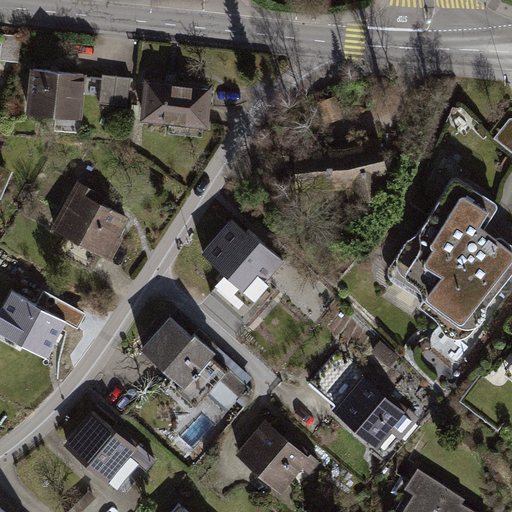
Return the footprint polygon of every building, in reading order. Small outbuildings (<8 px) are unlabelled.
[(27,65),(22,113),(79,118),(83,71),(27,65)] [(129,76),(101,73),(98,102),(125,106),(129,76)] [(145,77),(140,119),(207,127),(212,85),(145,77)] [(511,117),(494,137),(511,151),(511,117)] [(339,146),(290,147),(293,189),(344,185),(348,203),(383,195),(372,140),(339,146)] [(0,191),(10,168),(0,163),(0,191)] [(388,263),(387,274),(394,283),(418,300),(433,314),(446,336),(454,339),(467,337),(485,314),(485,307),(487,302),(511,270),(511,243),(484,224),(495,208),(496,203),(494,200),(459,176),(453,174),(450,177),(388,263)] [(75,180),(50,227),(66,235),(58,251),(84,265),(92,248),(110,257),(121,237),(117,235),(128,216),(104,204),(109,197),(75,180)] [(229,216),(200,247),(241,289),(272,258),(229,216)] [(234,294),(207,270),(195,284),(222,308),(234,294)] [(5,287),(0,295),(0,344),(39,366),(50,346),(46,343),(57,324),(32,310),(35,303),(5,287)] [(167,316),(137,346),(181,385),(176,390),(194,407),(207,393),(225,410),(250,377),(196,325),(189,334),(167,316)] [(397,356),(379,340),(370,350),(389,366),(397,356)] [(337,351),(308,382),(333,404),(330,407),(387,455),(419,418),(337,351)] [(94,407),(63,441),(127,494),(158,458),(116,421),(114,424),(94,407)] [(264,417),(233,452),(279,491),(300,466),(310,475),(321,463),(286,432),(283,435),(264,417)] [(476,511),(460,501),(464,496),(418,467),(390,511),(476,511)] [(192,511),(179,502),(170,511),(192,511)]
